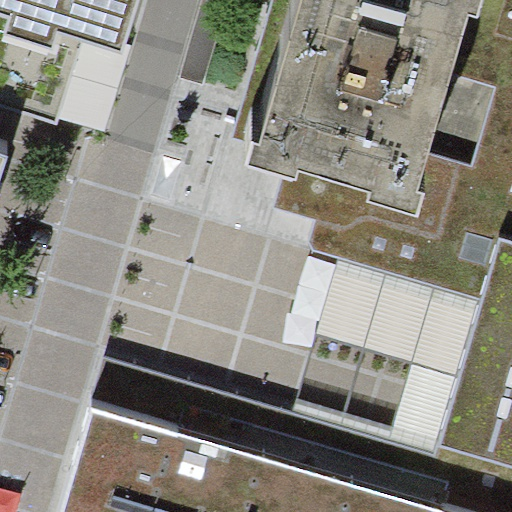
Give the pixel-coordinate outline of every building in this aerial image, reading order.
[(0,0),(0,65),(34,2),(26,0),(0,0)] [(94,22),(100,0),(26,0),(34,2),(94,22)] [(511,0),(222,0),(196,111),(293,144),(275,203),(319,216),(313,236),(317,243),(340,250),(348,224),(371,212),(441,233),(453,194),(511,211),(511,0)] [(340,250),(485,293),(511,300),(511,211),(453,194),(441,233),(371,212),(348,224),(340,250)] [(511,300),(485,293),(456,389),(438,451),(511,474),(511,300)] [(61,511),(444,511),(92,407),(61,511)]
